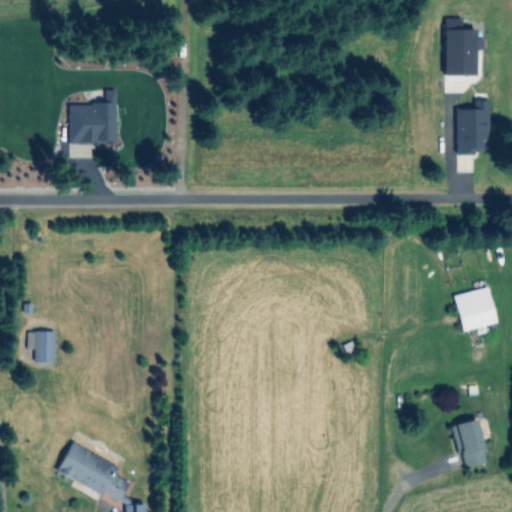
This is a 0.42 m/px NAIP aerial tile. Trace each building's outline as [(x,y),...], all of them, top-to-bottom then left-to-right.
[(442,74),(473,74),(473,29),(443,28),(442,74)] [(113,89),(101,89),(101,97),(90,97),(90,104),(65,104),(65,143),(112,143),(113,89)] [(471,99),(486,99),(486,146),(475,146),(475,150),(471,150),(471,153),(453,153),(453,108),(457,108),(457,106),(471,106),(471,99)] [(450,294),(484,285),(494,320),(459,330),(450,294)] [(51,360),(51,329),(24,330),(24,348),(31,348),(31,360),(51,360)] [(485,461),(474,417),(449,424),(460,467),(485,461)] [(53,471),(98,493),(102,493),(122,503),(122,511),(141,511),(142,502),(127,503),(127,497),(119,493),(126,480),(111,473),(115,464),(68,441),(53,471)]
